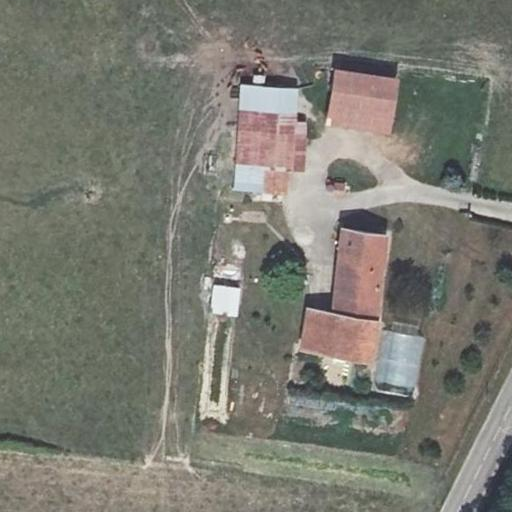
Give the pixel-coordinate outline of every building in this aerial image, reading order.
[(407,74),(334,61),(326,121),(395,134),(407,74)] [(233,165),(259,167),(280,168),(297,170),(302,136),(236,130),(233,165)] [(257,191),(259,167),(233,165),(231,188),(257,191)] [(280,168),(259,167),(257,191),(277,193),(280,168)] [(330,311),(325,352),(366,357),(382,232),(339,227),(330,311)] [(210,313),(239,316),(242,286),(213,283),(210,313)] [(298,348),(325,352),(330,311),(303,308),(298,348)] [(411,397),(426,338),(386,328),(371,386),(411,397)]
